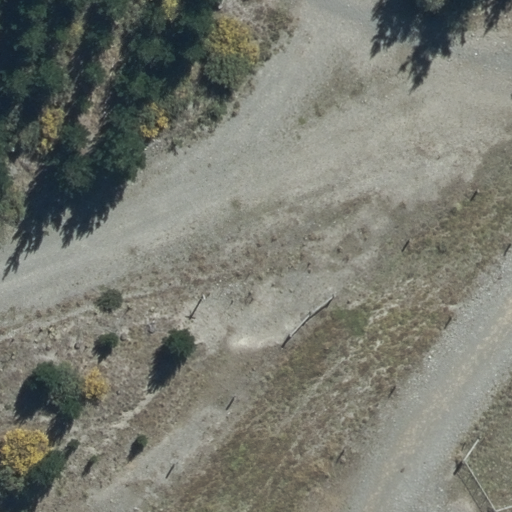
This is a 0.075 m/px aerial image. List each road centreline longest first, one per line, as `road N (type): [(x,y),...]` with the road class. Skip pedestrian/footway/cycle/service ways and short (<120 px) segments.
road 1 (track): [(63,511),(186,394),(323,241),(307,140),(349,0)]
road 2 (unclassified): [(0,253),(307,140),(511,85)]
road 3 (unclassified): [(511,344),(390,511)]
